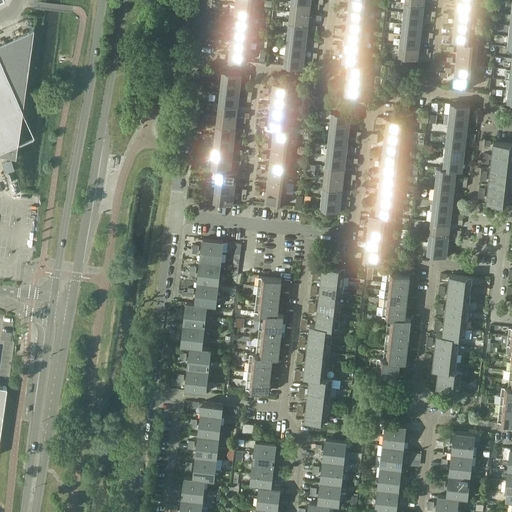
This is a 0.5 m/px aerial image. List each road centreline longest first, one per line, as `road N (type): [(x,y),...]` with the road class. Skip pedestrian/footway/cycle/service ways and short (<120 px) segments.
road 1 (tertiary): [(72,305),(124,0)]
road 2 (tertiary): [(101,0),(53,303)]
road 3 (tertiary): [(53,303),(23,511)]
road 4 (tertiary): [(36,511),(72,305)]
road 5 (residential): [(432,424),(417,390),(431,276),(442,263),(465,266)]
road 6 (residential): [(309,231),(351,235),(372,100)]
road 7 (residential): [(149,391),(172,218)]
road 8 (residential): [(287,403),(309,231)]
road 9 (residential): [(172,218),(196,62)]
road 10 (residential): [(246,225),(258,69)]
road 11 (residential): [(133,511),(149,391)]
road 12 (residential): [(175,393),(166,511)]
